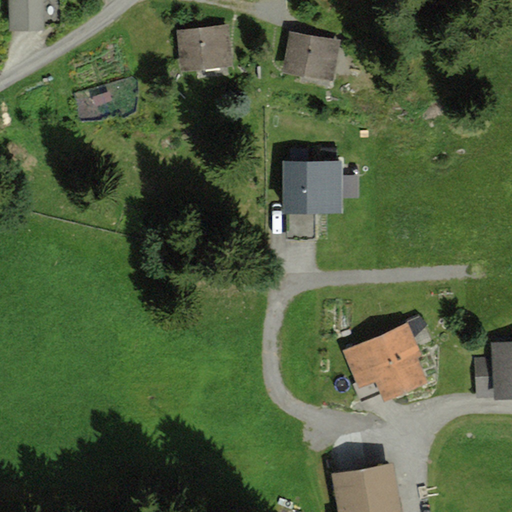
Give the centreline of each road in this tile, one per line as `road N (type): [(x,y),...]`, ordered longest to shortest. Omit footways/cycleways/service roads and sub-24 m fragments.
road 1 (unknown): [(418,437),(300,410),(275,385),(281,280)]
road 2 (track): [(511,408),(441,412),(418,437),(421,511)]
